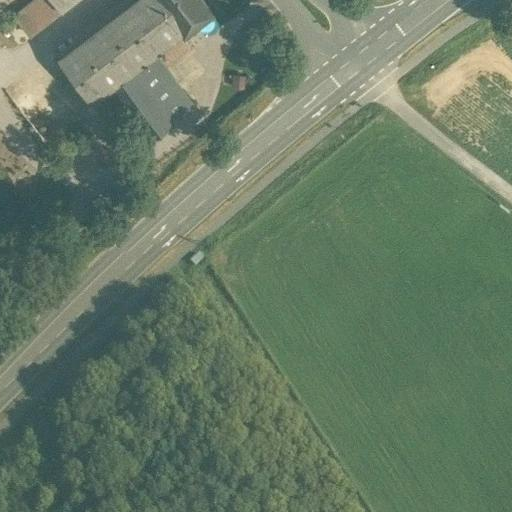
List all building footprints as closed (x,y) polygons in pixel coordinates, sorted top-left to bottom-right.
[(31,0),(14,13),(28,32),(60,8),(53,0),(31,0)] [(53,0),(60,8),(70,0),(53,0)] [(160,0),(127,0),(57,54),(91,98),(107,86),(135,65),(154,51),(183,29),(160,0)] [(211,8),(205,0),(160,0),(183,29),(184,30),(211,8)] [(154,51),(135,65),(175,118),(193,104),(154,51)] [(175,118),(135,65),(107,86),(147,139),(175,118)]
